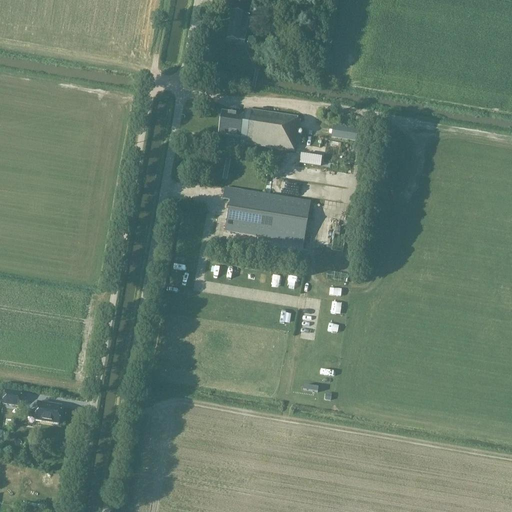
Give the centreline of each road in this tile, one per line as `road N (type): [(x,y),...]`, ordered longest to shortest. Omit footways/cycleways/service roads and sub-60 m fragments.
road 1 (unclassified): [(150,83),(73,511)]
road 2 (unclassified): [(105,511),(182,89)]
road 3 (unclassified): [(511,138),(182,89)]
